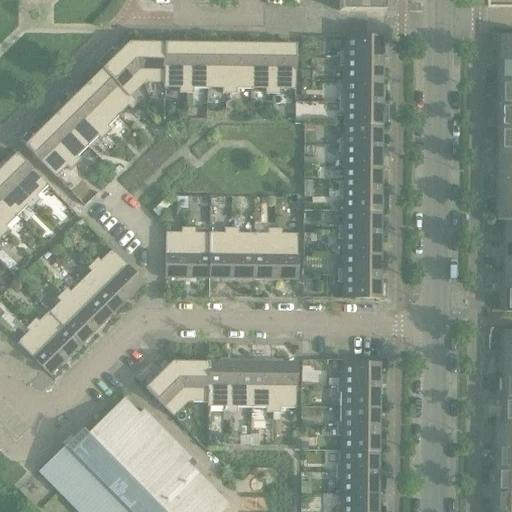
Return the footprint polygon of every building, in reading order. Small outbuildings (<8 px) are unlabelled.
[(339,0),(340,12),(384,12),(383,0),(339,0)] [(511,36),(500,36),(500,60),(511,60),(511,36)] [(340,53),(340,60),(382,61),(382,38),(345,38),(345,53),(340,53)] [(129,43),(102,69),(131,98),(131,97),(145,84),(129,43)] [(165,44),(129,43),(145,84),(164,84),(165,84),(165,44)] [(165,84),(164,84),(164,89),(179,89),(179,94),(186,94),(187,44),(165,44),(165,84)] [(187,44),(186,94),(193,94),(193,89),(208,89),(209,44),(187,44)] [(209,44),(208,89),(223,89),(222,94),(230,94),(230,44),(209,44)] [(230,44),(230,94),(237,94),(237,90),(251,90),(252,44),(230,44)] [(252,44),(251,90),(266,90),(266,95),(273,95),(274,45),(252,44)] [(274,45),(273,95),(280,95),(280,90),(295,90),(296,45),(274,45)] [(382,61),(340,60),(340,67),(345,67),(345,82),(381,82),(382,61)] [(511,60),(500,60),(500,83),(511,83),(511,60)] [(102,69),(87,84),(118,117),(129,106),(132,110),(138,104),(131,97),(131,98),(102,69)] [(340,96),(340,103),(381,104),(381,82),(345,82),(345,96),(340,96)] [(511,83),(500,83),(499,106),(511,105),(511,83)] [(87,84),(71,100),(106,135),(111,130),(108,127),(118,117),(87,84)] [(71,100),(56,115),(88,147),(98,137),(101,140),(106,135),(71,100)] [(381,104),(340,103),(340,110),(345,110),(344,125),(381,125),(381,104)] [(511,105),(499,106),(499,129),(511,128),(511,105)] [(56,115),(41,130),(76,165),(81,161),(77,157),(88,147),(56,115)] [(339,139),(339,146),(381,147),(381,125),(344,125),(344,139),(339,139)] [(511,128),(499,129),(499,152),(511,152),(511,128)] [(76,165),(41,130),(24,146),(56,178),(67,167),(71,170),(76,165)] [(381,147),(339,146),(339,153),(344,153),(344,168),(381,168),(381,147)] [(511,152),(499,152),(499,175),(511,174),(511,152)] [(16,154),(0,170),(35,205),(40,200),(37,197),(48,186),(16,154)] [(315,158),(304,158),(304,167),(315,167),(315,158)] [(339,183),(339,190),(380,190),(381,168),(344,168),(344,183),(339,183)] [(0,170),(0,169),(0,200),(16,217),(27,207),(30,210),(35,205),(0,170)] [(511,174),(499,175),(499,198),(511,197),(511,174)] [(313,181),(304,181),(304,189),(312,189),(313,181)] [(380,190),(339,190),(339,197),(344,197),(344,211),(380,212),(380,190)] [(511,197),(499,198),(498,221),(505,221),(511,220),(511,197)] [(0,200),(0,231),(4,236),(9,231),(6,227),(16,217),(0,200)] [(338,226),(338,233),(380,234),(380,212),(344,211),(343,226),(338,226)] [(165,279),(188,279),(188,229),(181,229),(181,234),(166,233),(165,279)] [(188,229),(188,279),(210,279),(210,234),(195,234),(195,229),(188,229)] [(210,234),(210,279),(231,279),(231,229),(224,229),(224,234),(210,234)] [(231,229),(231,279),(253,279),(253,234),(238,234),(238,229),(231,229)] [(253,234),(253,279),(274,280),(274,229),(267,229),(267,234),(253,234)] [(274,229),(274,280),(297,280),(297,235),(282,235),(281,230),(274,229)] [(380,234),(338,233),(338,240),(343,240),(343,255),(380,255),(380,234)] [(97,259),(92,264),(127,299),(144,284),(112,251),(101,262),(97,259)] [(338,270),(338,277),(380,277),(380,255),(343,255),(343,270),(338,270)] [(91,272),(81,282),(112,315),(127,299),(92,264),(87,269),(91,272)] [(380,277),(338,277),(338,283),(343,284),(343,299),(379,300),(380,277)] [(67,289),(62,294),(97,330),(112,315),(81,282),(70,293),(67,289)] [(60,302),(50,313),(81,345),(97,330),(62,294),(57,299),(60,302)] [(36,319),(31,324),(66,360),(81,345),(50,313),(39,323),(36,319)] [(66,360),(31,324),(26,329),(29,333),(18,344),(50,376),(66,360)] [(188,403),(172,363),(145,389),(174,417),(188,403)] [(209,363),(172,363),(188,403),(207,403),(208,403),(209,363)] [(208,403),(207,403),(207,408),(223,408),(223,413),(230,413),(230,363),(209,363),(208,403)] [(230,363),(230,413),(237,413),(237,408),(251,408),(252,363),(230,363)] [(252,363),(251,408),(266,409),(266,414),(273,414),(273,364),(252,363)] [(273,364),(273,414),(280,414),(280,409),(296,409),(296,364),(273,364)] [(337,380),(337,387),(379,387),(379,365),(342,364),(342,380),(337,380)] [(379,387),(337,387),(337,394),(342,394),(342,409),(378,409),(379,387)] [(64,447),(38,473),(39,474),(40,473),(78,511),(223,511),(229,506),(228,505),(227,506),(186,465),(191,459),(190,459),(185,464),(139,417),(144,411),(143,411),(138,416),(123,401),(125,400),(124,399),(87,435),(82,430),(73,439),(70,436),(62,445),(64,447)] [(337,423),(337,430),(378,430),(378,409),(342,409),(342,423),(337,423)] [(496,423),(496,447),(511,447),(511,423),(504,424),(504,423),(496,423)] [(378,430),(337,430),(337,437),(341,437),(341,452),(378,452),(378,430)] [(307,442),(295,442),(295,450),(307,450),(307,442)] [(511,447),(496,447),(496,470),(511,469),(511,447)] [(336,466),(336,473),(378,474),(378,452),(341,452),(341,466),(336,466)] [(511,469),(496,470),(496,492),(511,492),(511,469)] [(378,474),(336,473),(336,480),(341,480),(341,495),(378,495),(378,474)] [(311,483),(301,483),(301,494),(310,494),(311,483)] [(511,511),(511,492),(496,492),(495,511),(511,511)] [(336,509),(335,511),(377,511),(378,495),(341,495),(341,510),(336,509)]
